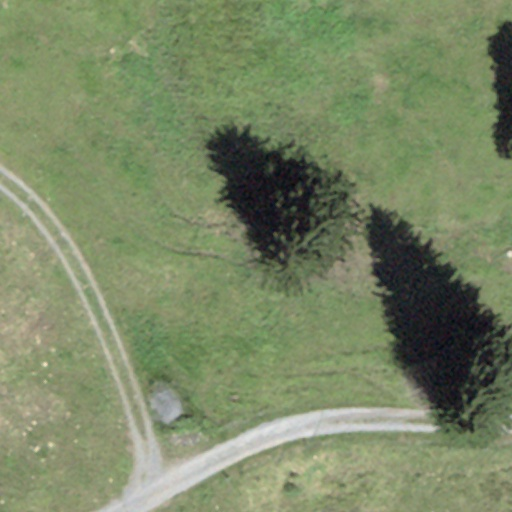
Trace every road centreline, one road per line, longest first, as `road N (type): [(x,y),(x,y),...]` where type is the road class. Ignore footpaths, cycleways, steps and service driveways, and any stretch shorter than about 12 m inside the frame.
road 1 (track): [(147,511),(156,441),(75,243),(27,184),(0,167)]
road 2 (track): [(155,511),(340,419),(511,427)]
